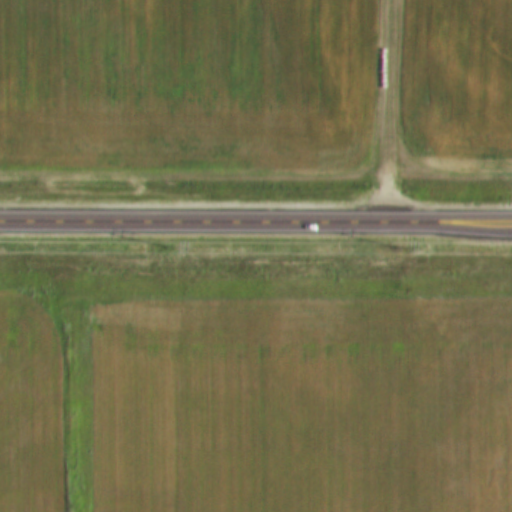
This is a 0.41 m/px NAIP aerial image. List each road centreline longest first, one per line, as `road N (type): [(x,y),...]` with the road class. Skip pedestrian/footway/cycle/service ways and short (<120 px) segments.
road 1 (residential): [(0,221),(511,223)]
road 2 (track): [(432,223),(444,0)]
